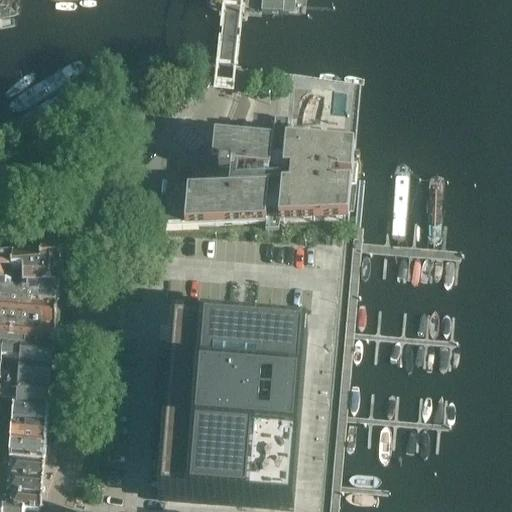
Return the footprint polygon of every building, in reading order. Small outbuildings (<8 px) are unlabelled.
[(0,18),(15,18),(18,17),(20,14),(21,12),(22,9),(21,6),(19,3),(17,1),(14,0),(0,1),(0,18)] [(262,0),(261,12),(288,15),(289,10),(295,11),(295,0),(262,0)] [(21,114),(84,72),(85,70),(85,67),(84,65),(83,63),(80,63),(78,63),(60,72),(17,101),(15,103),(14,105),(12,107),(11,110),(10,112),(9,114),(12,115),(15,115),(18,114),(21,114)] [(18,121),(19,125),(20,127),(22,129),(25,131),(26,132),(28,132),(31,131),(73,105),(76,102),(79,98),(80,94),(81,89),(77,88),(73,87),(68,88),(63,90),(21,116),(19,118),(18,120),(18,121)] [(356,188),(358,170),(354,170),(355,153),(215,140),(213,168),(191,166),(189,187),(168,188),(163,189),(162,201),(167,201),(164,229),(266,225),(266,211),(278,211),(280,219),(280,226),(349,222),(349,217),(352,189),(356,188)] [(59,292),(62,254),(13,259),(12,287),(13,287),(13,292),(16,292),(18,276),(24,276),(24,292),(58,292),(59,292)] [(0,287),(12,287),(13,259),(0,260),(0,287)] [(0,305),(56,310),(58,292),(24,292),(16,292),(13,292),(13,287),(12,287),(0,287),(0,305)] [(0,351),(54,356),(56,310),(0,305),(0,351)] [(289,457),(294,458),(304,350),(188,343),(176,491),(280,500),(284,450),(290,450),(289,457)] [(48,417),(52,374),(56,371),(57,363),(54,360),(54,356),(0,351),(0,410),(2,410),(8,410),(14,414),(48,417)] [(48,434),(49,417),(48,417),(14,414),(12,430),(48,434)] [(46,451),(48,434),(12,430),(10,447),(46,451)] [(44,466),(46,451),(10,447),(9,463),(44,466)] [(43,483),(44,466),(9,463),(6,496),(42,499),(43,483)] [(40,511),(42,499),(6,496),(6,499),(0,498),(0,511),(40,511)]
